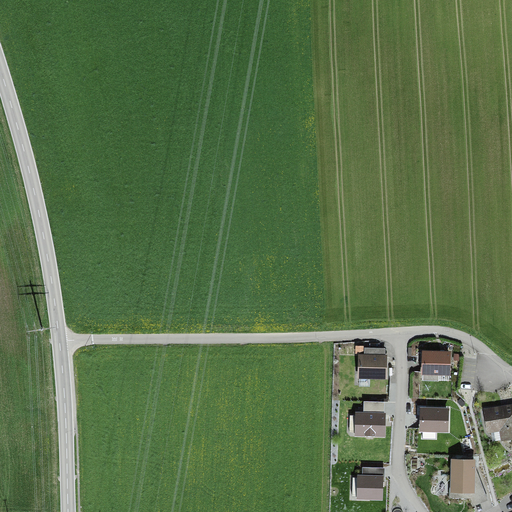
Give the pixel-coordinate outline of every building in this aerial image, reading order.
[(448,373),(449,353),(424,352),(423,372),(448,373)] [(360,356),(360,376),(385,377),(385,357),(360,356)] [(511,406),(486,411),(489,430),(506,428),(508,437),(511,436),(511,406)] [(447,410),(422,409),(421,429),(446,430),(447,410)] [(384,415),(357,415),(357,435),(384,435),(384,415)] [(473,461),(453,460),(452,490),(472,491),(473,461)] [(382,478),(359,477),(358,496),(382,497),(382,478)]
